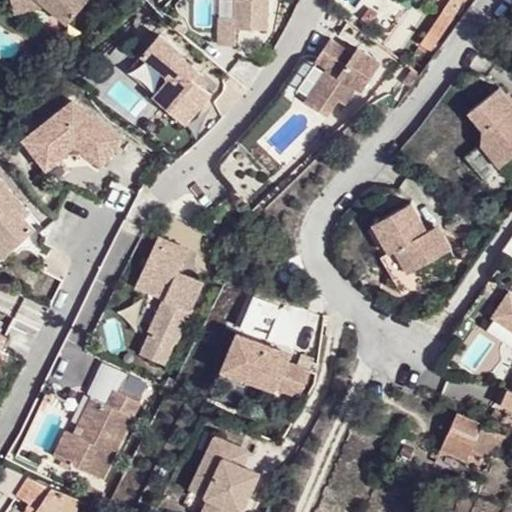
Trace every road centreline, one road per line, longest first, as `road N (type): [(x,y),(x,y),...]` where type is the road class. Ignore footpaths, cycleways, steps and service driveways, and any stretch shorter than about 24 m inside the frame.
road 1 (residential): [(496,0),(348,176),(314,243),(376,340),(327,496)]
road 2 (residential): [(157,194),(250,107),(311,0)]
road 3 (residential): [(0,443),(90,229)]
